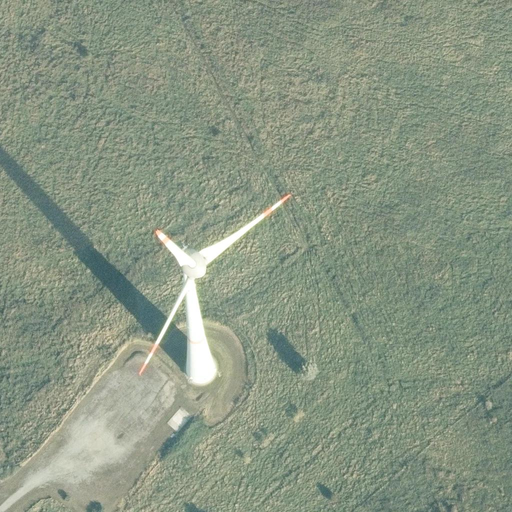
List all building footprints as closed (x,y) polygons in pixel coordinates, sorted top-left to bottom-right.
[(192,379),(208,384),(212,372),(196,367),(192,379)] [(184,430),(191,422),(182,414),(175,422),(184,430)] [(164,455),(180,437),(175,433),(159,451),(164,455)] [(159,443),(161,445),(158,448),(160,449),(169,440),(165,436),(159,443)] [(122,511),(128,503),(123,500),(115,511),(122,511)]
